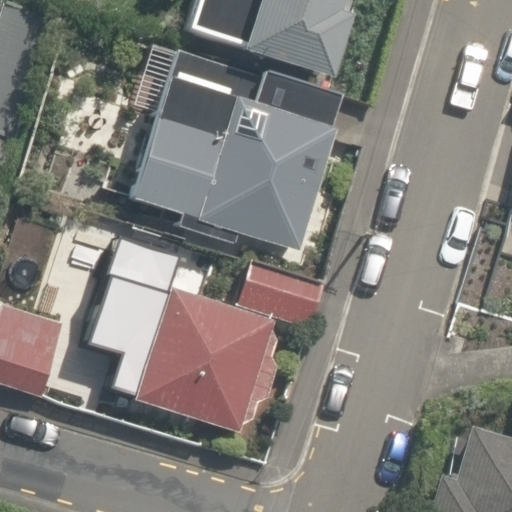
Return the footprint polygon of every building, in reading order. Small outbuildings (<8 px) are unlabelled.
[(0,0),(0,188),(18,194),(71,19),(6,0),(0,0)] [(328,0),(181,0),(171,41),(226,55),(325,80),(343,13),(327,9),(328,0)] [(250,71),(246,86),(156,64),(122,204),(136,207),(132,224),(158,230),(161,220),(299,254),(335,108),(338,93),(250,71)] [(232,258),(218,309),(150,290),(147,302),(89,286),(73,346),(130,362),(118,406),(231,437),(262,322),(299,332),(313,280),(232,258)] [(69,327),(0,307),(0,373),(52,388),(69,327)] [(511,511),(511,400),(505,427),(431,408),(403,511),(511,511)]
